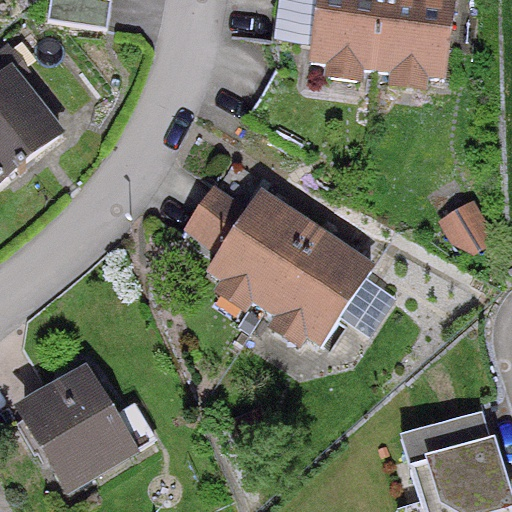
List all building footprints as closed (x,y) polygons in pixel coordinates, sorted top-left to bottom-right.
[(103,35),(108,5),(75,0),(47,0),(44,27),(103,35)] [(316,0),(307,68),(373,77),(384,0),(316,0)] [(451,0),(384,0),(373,77),(440,85),(451,0)] [(19,170),(55,141),(6,79),(0,83),(0,184),(13,174),(16,179),(22,174),(19,170)] [(331,108),(280,79),(250,130),(302,160),(331,108)] [(206,279),(261,316),(311,240),(256,203),(206,279)] [(470,256),(478,251),(478,231),(468,213),(442,229),(452,246),(470,256)] [(367,276),(311,240),(261,316),(317,353),(367,276)] [(124,456),(81,385),(20,421),(64,493),(124,456)] [(504,511),(485,445),(410,467),(423,511),(504,511)]
